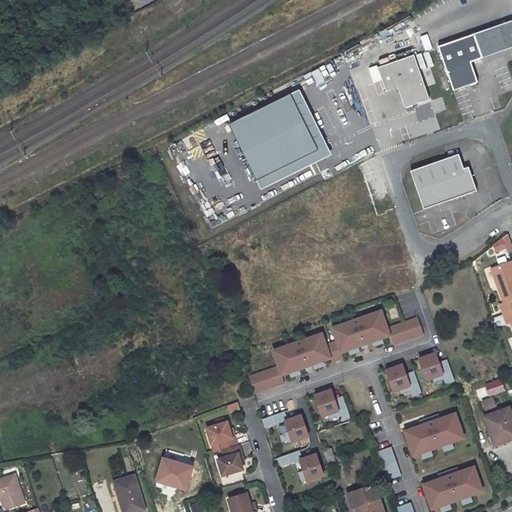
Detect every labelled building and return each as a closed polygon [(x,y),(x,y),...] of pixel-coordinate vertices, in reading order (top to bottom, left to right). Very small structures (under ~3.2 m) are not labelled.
[(453,97),(478,88),(468,56),(511,42),(511,22),(436,50),(453,97)] [(413,59),(377,71),(386,96),(398,92),(405,113),(430,105),(413,59)] [(458,155),(410,172),(423,210),(476,191),(468,167),(463,169),(458,155)] [(491,241),(497,264),(504,262),(503,254),(511,251),(508,237),(491,241)] [(511,262),(492,269),(504,304),(500,305),(504,314),(511,310),(511,262)] [(339,352),(388,338),(380,311),(323,326),(325,332),(268,348),(273,367),(247,375),(252,393),(284,384),(281,375),(341,358),(339,352)] [(392,346),(423,334),(416,316),(385,328),(392,346)] [(414,358),(423,383),(441,376),(444,385),(454,381),(445,359),(437,362),(433,351),(414,358)] [(387,394),(399,392),(401,398),(419,394),(414,371),(403,373),(401,364),(382,368),(387,394)] [(330,389),(310,394),(317,419),(336,413),(339,421),(347,418),(341,396),(333,398),(330,389)] [(480,400),(482,410),(495,407),(493,397),(480,400)] [(226,406),(228,413),(239,409),(237,402),(226,406)] [(511,414),(510,409),(484,417),(494,445),(511,438),(511,414)] [(283,412),(260,419),(263,428),(281,423),(287,444),(307,438),(300,414),(285,418),(283,412)] [(455,413),(400,429),(408,457),(463,441),(455,413)] [(216,425),(225,422),(223,416),(215,419),(216,425)] [(207,427),(212,444),(218,442),(220,450),(223,449),(238,445),(235,436),(232,437),(229,428),(227,422),(225,422),(216,425),(207,427)] [(242,462),(240,453),(243,452),(241,444),(238,445),(223,449),(225,457),(220,458),(225,475),(245,469),(242,462)] [(390,446),(375,452),(384,480),(400,475),(390,446)] [(324,450),(330,468),(337,466),(331,448),(324,450)] [(279,467),(295,462),(302,483),(321,477),(314,453),(300,457),(298,451),(277,458),(279,467)] [(192,467),(163,459),(157,481),(186,490),(192,467)] [(418,482),(427,511),(460,501),(461,505),(470,502),(469,497),(481,493),(473,466),(418,482)] [(5,511),(25,504),(16,475),(0,480),(0,500),(2,500),(5,509),(5,511)] [(114,482),(123,511),(139,511),(145,510),(134,476),(114,482)] [(354,507),(355,511),(383,511),(375,485),(352,493),(356,507),(354,507)] [(252,511),(251,511),(249,502),(246,494),(228,500),(231,511),(254,511),(252,511)] [(201,511),(198,502),(189,506),(190,511),(201,511)] [(413,511),(410,502),(394,507),(395,511),(413,511)]
